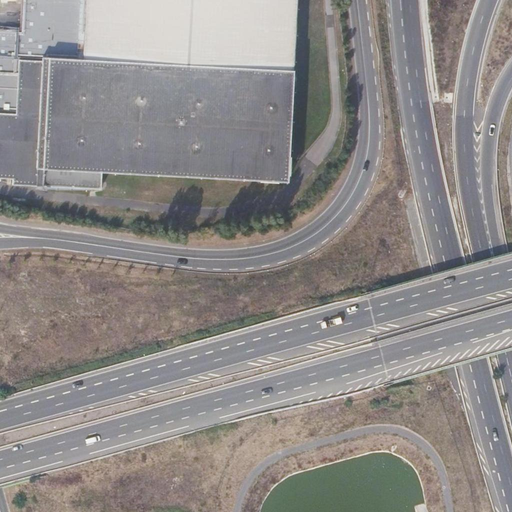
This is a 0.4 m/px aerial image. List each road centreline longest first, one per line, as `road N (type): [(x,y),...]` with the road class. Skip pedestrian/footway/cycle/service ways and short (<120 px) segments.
road 1 (primary): [(357,0),(369,106),(364,170),(342,209),(312,236),(225,259),(0,233)]
road 2 (trunk): [(511,277),(0,419)]
road 3 (trunk): [(419,119),(511,496)]
road 4 (trunk): [(159,419),(511,322)]
road 5 (motorway): [(496,292),(467,181),(464,114),(488,0)]
road 6 (trunk): [(496,292),(488,134),(511,69)]
road 7 (trunk): [(0,470),(159,419)]
road 8 (trunk): [(0,463),(159,419)]
road 9 (trunk): [(397,0),(419,119)]
